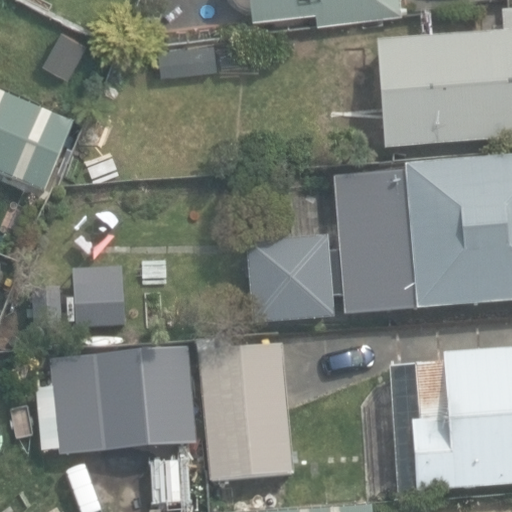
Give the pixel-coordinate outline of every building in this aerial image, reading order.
[(250,0),(252,16),(316,10),(318,21),(401,12),(399,0),(250,0)] [(376,47),(387,153),(511,139),(511,9),(501,11),(503,34),(376,47)] [(72,123),(0,94),(0,181),(42,198),(72,123)] [(245,250),(251,328),(511,308),(511,164),(334,178),(339,243),(245,250)] [(36,318),(96,324),(99,296),(39,291),(36,318)] [(196,355),(211,509),(238,506),(235,480),(295,474),(282,345),(196,355)] [(412,422),(417,494),(511,486),(511,350),(444,355),(445,365),(417,367),(421,422),(412,422)] [(94,376),(105,451),(199,438),(188,362),(94,376)]
